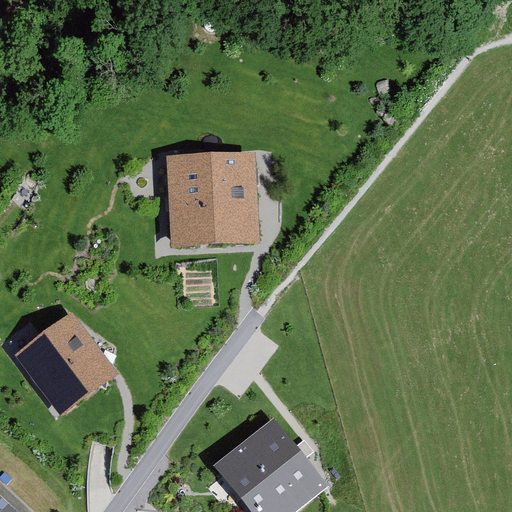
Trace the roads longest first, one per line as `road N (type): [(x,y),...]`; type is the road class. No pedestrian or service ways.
road 1 (track): [(511,38),(470,60),(285,287)]
road 2 (residential): [(285,287),(116,511)]
